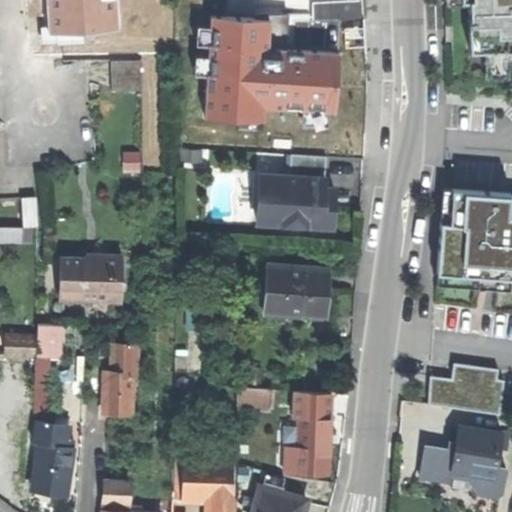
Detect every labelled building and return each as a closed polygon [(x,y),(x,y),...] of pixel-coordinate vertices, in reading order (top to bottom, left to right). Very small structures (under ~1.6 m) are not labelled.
[(296,52),(339,51),(338,25),(337,0),(253,3),(255,44),(296,43),(296,52)] [(511,0),(461,0),(461,1),(468,1),(470,51),(485,50),(507,49),(511,49),(511,0)] [(507,60),(507,49),(485,50),(486,75),(508,74),(507,60)] [(111,90),(141,89),(140,59),(110,60),(111,90)] [(181,160),(201,161),(201,149),(181,148),(181,160)] [(123,171),(138,171),(138,152),(123,153),(123,171)] [(281,224),(330,228),(331,217),(332,208),(322,207),(323,188),(325,157),(290,155),(289,176),(259,174),(257,204),(282,205),(281,224)] [(333,189),(323,188),(322,207),(332,208),(333,189)] [(452,189),(450,221),(440,221),(436,284),(483,287),(511,289),(511,212),(510,213),(510,193),(452,189)] [(22,227),(38,226),(36,197),(20,198),(22,227)] [(256,222),(281,224),(282,205),(257,204),(256,222)] [(101,307),(108,301),(121,301),(121,288),(126,283),(116,273),(122,268),(121,254),(91,254),(87,254),(82,257),(59,258),(60,300),(95,300),(101,307)] [(264,312),(326,318),(328,297),(330,270),(268,265),(264,312)] [(36,323),(35,336),(35,357),(47,357),(61,357),(62,324),(36,323)] [(4,356),(35,357),(35,336),(6,334),(4,356)] [(133,371),(133,383),(138,383),(138,344),(113,343),(112,370),(133,371)] [(44,423),(47,357),(35,357),(32,421),(35,422),(44,423)] [(451,378),(431,376),(427,403),(499,413),(504,379),(496,378),(498,368),(453,362),(451,378)] [(132,413),(133,383),(133,371),(112,370),(105,370),(105,389),(104,413),(132,413)] [(235,405),(269,407),(271,389),(235,387),(235,405)] [(284,430),(284,474),(327,475),(328,453),(328,443),(333,443),(333,436),(328,436),(329,417),(297,417),(297,419),(291,419),(291,430),(284,430)] [(68,426),(44,423),(35,422),(31,443),(38,444),(33,490),(65,496),(73,445),(74,441),(67,440),(68,426)] [(495,495),(502,490),(505,469),(496,467),(499,449),(501,433),(458,426),(456,437),(453,451),(424,446),(419,475),(449,481),(450,475),(451,469),(476,474),(475,479),(474,486),(480,493),(495,495)] [(507,434),(501,433),(499,449),(506,450),(507,434)] [(231,511),(232,463),(182,461),(181,496),(209,497),(209,511),(231,511)] [(450,475),(475,479),(476,474),(451,469),(450,475)] [(302,511),(306,501),(281,493),(284,480),(266,474),(262,488),(260,487),(252,511),(302,511)] [(105,481),(103,499),(129,501),(130,482),(105,481)]
